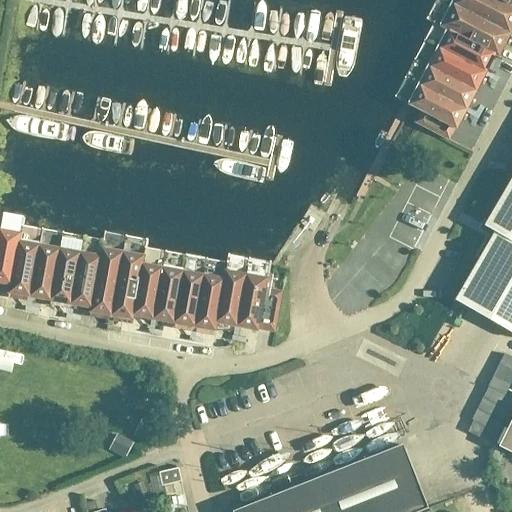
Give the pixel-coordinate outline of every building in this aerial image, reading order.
[(495,58),(498,60),(510,37),(438,0),(437,0),(425,23),(433,26),(433,25),(495,58)] [(511,10),(492,0),(438,0),(510,37),(511,33),(511,10)] [(511,0),(492,0),(511,10),(511,0)] [(485,76),(495,58),(433,25),(433,26),(423,44),(485,76)] [(485,76),(423,44),(414,63),(476,95),(485,76)] [(476,95),(414,63),(404,81),(466,113),(476,95)] [(415,125),(448,143),(454,132),(456,133),(466,113),(404,81),(394,101),(420,114),(415,125)] [(456,304),(511,336),(511,181),(485,229),(495,235),(456,304)] [(0,228),(0,287),(9,289),(10,289),(21,228),(22,228),(24,220),(2,217),(0,228)] [(10,289),(9,289),(8,297),(29,301),(42,232),(22,228),(21,228),(10,289)] [(42,232),(29,301),(50,304),(62,236),(42,232)] [(91,312),(90,312),(90,316),(111,320),(125,239),(104,235),(102,243),(103,243),(91,312)] [(62,236),(50,304),(71,308),(83,239),(62,236)] [(71,308),(90,312),(91,312),(103,243),(102,243),(83,239),(71,308)] [(125,239),(111,320),(132,324),(133,320),(132,319),(133,317),(145,251),(146,251),(147,243),(125,239)] [(132,319),(133,320),(153,323),(165,254),(146,251),(145,251),(133,317),(132,319)] [(394,277),(401,269),(381,252),(374,260),(394,277)] [(165,254),(153,323),(173,327),(186,258),(165,254)] [(186,258),(173,327),(194,331),(206,262),(186,258)] [(216,327),(217,327),(236,330),(249,262),(227,258),(226,266),(227,266),(216,327)] [(217,327),(216,327),(227,266),(226,266),(206,262),(194,331),(215,335),(217,327)] [(274,335),(282,295),(266,292),(270,266),(249,262),(236,330),(258,334),(258,333),(274,335)] [(511,360),(504,356),(487,389),(488,390),(471,422),(473,423),(468,434),(493,447),(498,436),(496,435),(511,403),(511,360)] [(34,384),(59,382),(58,368),(34,370),(34,384)] [(141,422),(133,438),(150,447),(159,430),(141,422)] [(511,422),(499,450),(511,456),(511,422)] [(109,452),(125,462),(135,446),(119,436),(109,452)] [(425,511),(428,511),(403,448),(239,511),(425,511)] [(158,476),(161,489),(181,484),(178,471),(158,476)]
